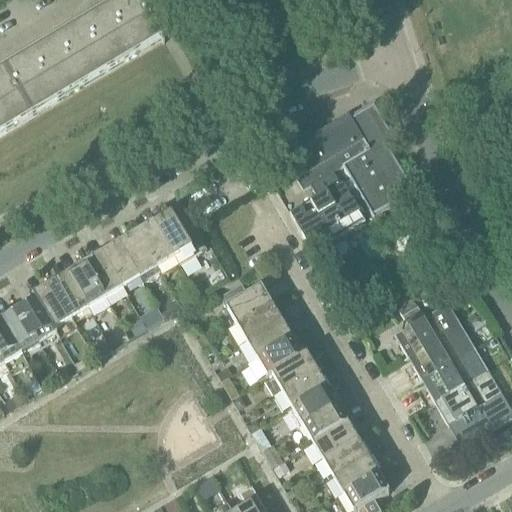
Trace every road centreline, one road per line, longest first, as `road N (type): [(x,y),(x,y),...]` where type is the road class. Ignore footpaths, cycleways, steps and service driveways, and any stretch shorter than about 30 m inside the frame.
road 1 (residential): [(0,263),(296,85)]
road 2 (unclassified): [(440,511),(267,217)]
road 3 (residential): [(511,308),(449,193),(401,57)]
